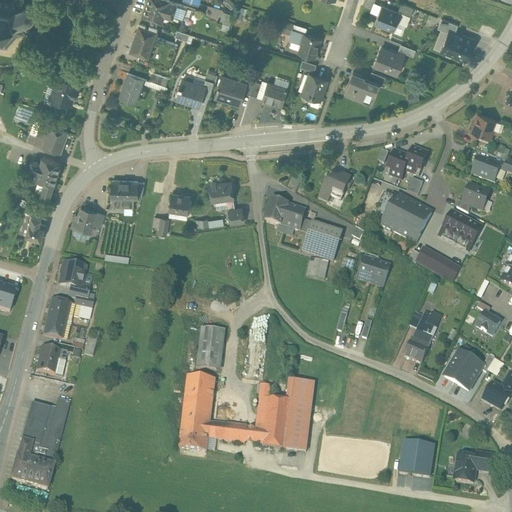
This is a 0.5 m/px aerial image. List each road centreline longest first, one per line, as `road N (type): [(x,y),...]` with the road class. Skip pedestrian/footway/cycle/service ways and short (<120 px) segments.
road 1 (residential): [(511,447),(435,389),(305,337),(273,303),(256,142)]
road 2 (tertiary): [(256,142),(405,121),(475,77),(511,32)]
road 3 (residential): [(100,166),(89,125),(129,0)]
road 4 (tertiary): [(100,166),(159,150),(256,142)]
road 5 (tertiary): [(0,428),(44,276)]
road 6 (tertiary): [(44,276),(67,205),(100,166)]
